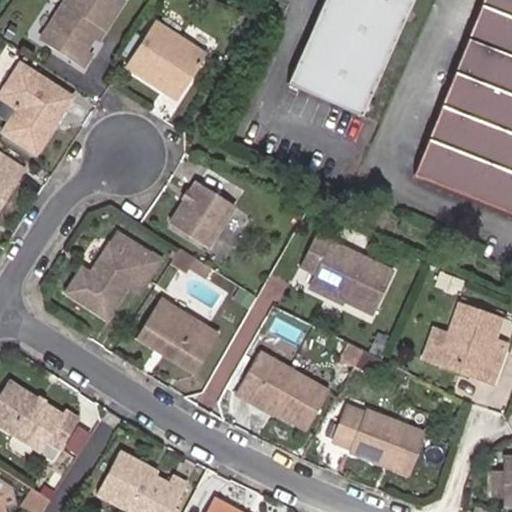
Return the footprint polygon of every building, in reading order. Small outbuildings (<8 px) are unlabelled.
[(105,32),(124,3),(119,0),(63,0),(37,40),(82,69),(92,54),(87,51),(94,40),(101,29),(105,32)] [(359,116),(411,0),(322,0),(286,83),(359,116)] [(511,214),(511,0),(480,0),(411,176),(511,214)] [(207,55),(155,22),(124,70),(177,103),(207,55)] [(98,43),(105,32),(101,29),(94,40),(98,43)] [(0,133),(34,155),(72,98),(18,62),(0,90),(0,115),(8,120),(0,131),(0,133)] [(0,206),(24,170),(0,154),(0,206)] [(208,248),(234,207),(194,182),(168,223),(208,248)] [(371,314),(392,271),(315,234),(299,267),(313,274),(307,287),(371,314)] [(126,287),(145,256),(133,249),(128,257),(108,244),(88,272),(80,267),(63,293),(104,319),(126,287)] [(187,269),(194,259),(179,249),(169,264),(184,273),(187,269)] [(137,295),(161,259),(148,251),(145,256),(126,287),(137,295)] [(204,280),(211,269),(194,259),(187,269),(204,280)] [(193,375),(218,335),(159,298),(134,339),(193,375)] [(504,353),(491,347),(502,318),(457,302),(446,333),(437,357),(469,368),(466,377),(492,386),(504,353)] [(437,357),(446,333),(431,328),(420,362),(434,366),(437,357)] [(353,367),(363,351),(346,343),(337,358),(353,367)] [(370,382),(381,360),(379,360),(363,351),(353,367),(351,372),(370,382)] [(304,433),(327,391),(258,352),(237,388),(277,410),(273,416),(304,433)] [(466,377),(469,368),(437,357),(434,366),(466,377)] [(62,412),(60,415),(7,380),(0,391),(0,427),(39,452),(45,442),(58,450),(78,419),(64,410),(62,412)] [(277,410),(237,388),(234,394),(273,416),(277,410)] [(407,475),(423,432),(366,410),(364,414),(346,406),(332,442),(350,449),(349,452),(407,475)] [(127,511),(170,511),(186,485),(170,476),(167,483),(155,476),(145,471),(148,467),(118,452),(95,494),(127,511)] [(511,456),(502,457),(503,471),(488,471),(487,500),(502,500),(503,508),(511,507),(511,456)] [(155,476),(157,472),(148,467),(145,471),(155,476)] [(11,487),(0,480),(0,511),(4,511),(3,506),(15,504),(11,487)] [(27,511),(40,511),(48,500),(30,489),(19,506),(27,511)] [(238,511),(214,499),(206,511),(238,511)]
